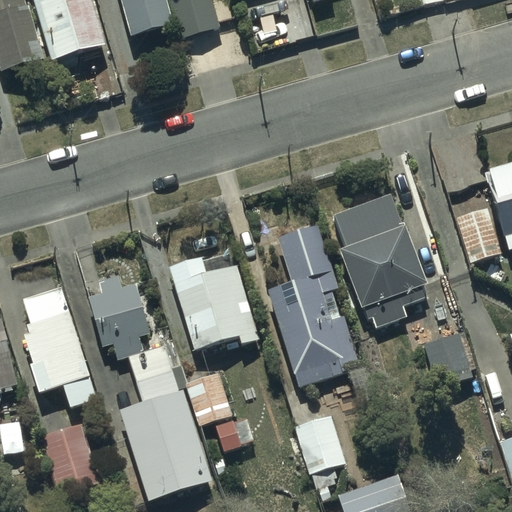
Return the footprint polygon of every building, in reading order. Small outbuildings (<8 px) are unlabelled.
[(25,0),(0,0),(0,77),(43,66),(25,0)] [(87,0),(27,0),(48,67),(103,50),(87,0)] [(209,0),(116,0),(127,41),(172,28),(177,43),(219,32),(209,0)] [(511,169),(482,178),(504,254),(511,252),(511,169)] [(389,197),(329,219),(341,252),(334,254),(356,314),(361,313),(365,322),(370,320),(373,331),(405,319),(401,309),(423,301),(419,290),(424,288),(389,197)] [(484,210),(452,221),(467,267),(499,256),(484,210)] [(314,227),(274,240),(288,285),(264,293),(294,391),(359,371),(314,227)] [(230,257),(199,267),(198,263),(167,272),(178,307),(172,309),(181,336),(186,335),(192,354),(236,340),(238,348),(258,342),(235,267),(233,267),(230,257)] [(116,276),(94,283),(97,296),(84,299),(100,350),(111,347),(115,362),(127,359),(141,406),(116,413),(134,471),(126,474),(133,497),(144,494),(146,502),(207,484),(180,394),(176,395),(162,347),(139,354),(136,342),(149,338),(132,285),(120,289),(116,276)] [(59,291),(19,303),(27,328),(23,329),(25,337),(20,339),(29,368),(27,368),(35,396),(59,388),(67,412),(95,403),(59,291)] [(0,393),(17,389),(0,327),(0,393)] [(458,337),(420,349),(429,375),(467,363),(458,337)] [(217,376),(183,387),(197,430),(231,418),(217,376)] [(331,419),(295,432),(311,478),(319,475),(324,491),(341,485),(336,471),(348,467),(331,419)] [(232,424),(214,430),(222,455),(240,450),(232,424)] [(80,428),(39,440),(56,499),(97,487),(80,428)] [(511,483),(511,441),(497,445),(509,484),(511,483)] [(405,511),(394,479),(335,499),(340,511),(405,511)]
